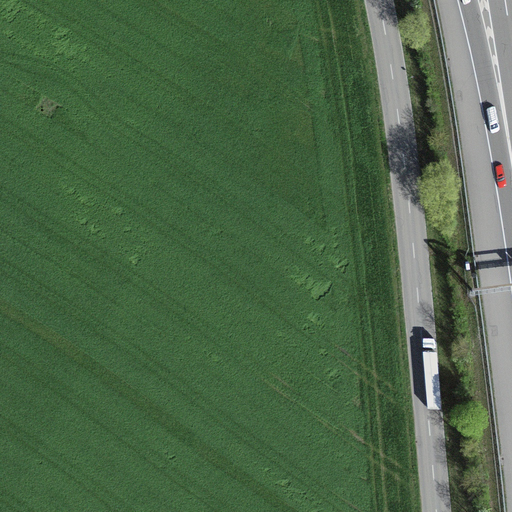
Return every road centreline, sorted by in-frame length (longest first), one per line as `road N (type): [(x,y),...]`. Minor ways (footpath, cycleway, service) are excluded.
road 1 (tertiary): [(436,511),(405,165),(379,0)]
road 2 (motorway): [(468,0),(511,207)]
